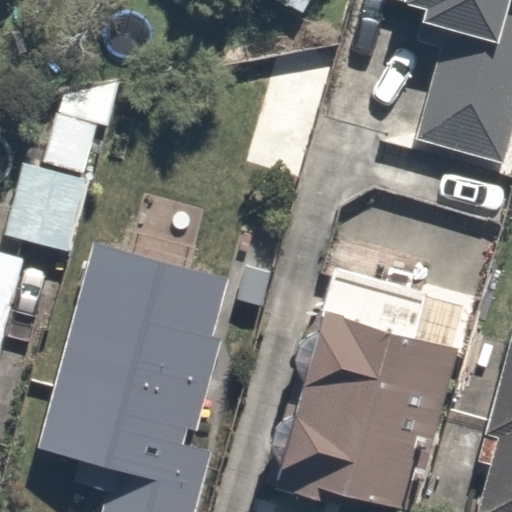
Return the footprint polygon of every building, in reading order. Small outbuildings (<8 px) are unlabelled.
[(511,0),(415,0),(410,16),(434,23),(399,135),(501,167),(511,132),(511,0)] [(109,90),(54,76),(33,162),(17,158),(0,228),(71,245),(109,90)] [(511,275),(511,183),(501,181),(483,270),(511,275)] [(88,511),(189,511),(252,275),(88,232),(33,441),(78,454),(73,473),(97,480),(88,511)] [(0,344),(24,243),(0,237),(0,344)] [(464,287),(322,248),(261,473),(403,511),(464,287)] [(511,511),(511,295),(460,511),(511,511)]
